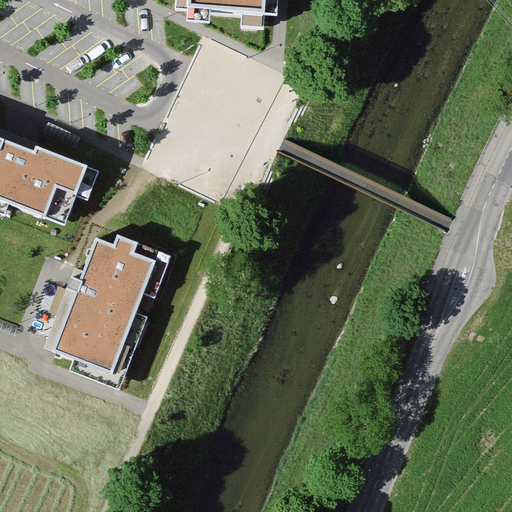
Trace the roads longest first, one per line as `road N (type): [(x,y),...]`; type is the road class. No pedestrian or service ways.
road 1 (track): [(107,511),(341,0)]
road 2 (tertiary): [(369,511),(511,156)]
